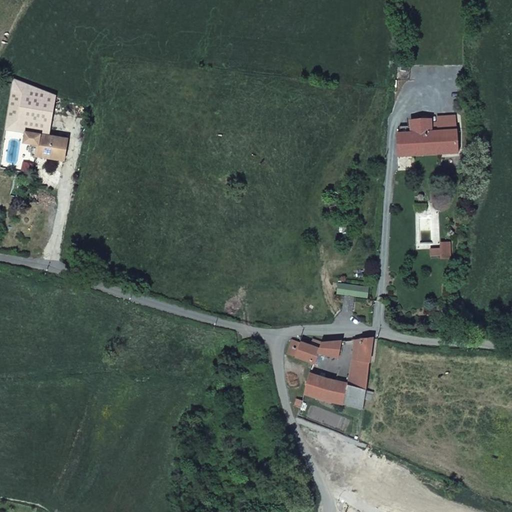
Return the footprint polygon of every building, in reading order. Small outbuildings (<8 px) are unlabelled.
[(56,96),(13,79),(5,129),(25,132),(24,144),(33,145),(31,155),(64,161),(68,140),(49,136),(56,96)] [(431,133),(456,132),(455,117),(437,119),(438,127),(430,127),(431,133)] [(430,120),(411,121),(411,126),(399,127),(400,135),(397,135),(398,156),(414,155),(457,152),(456,132),(431,133),(430,127),(430,120)] [(352,312),(354,297),(344,296),(343,310),(352,312)] [(304,394),(363,409),(364,401),(365,395),(373,338),(355,340),(348,383),(309,374),(304,394)] [(310,346),(292,339),(286,353),(314,364),(319,353),(338,358),(342,342),(321,343),(313,340),(310,346)]
